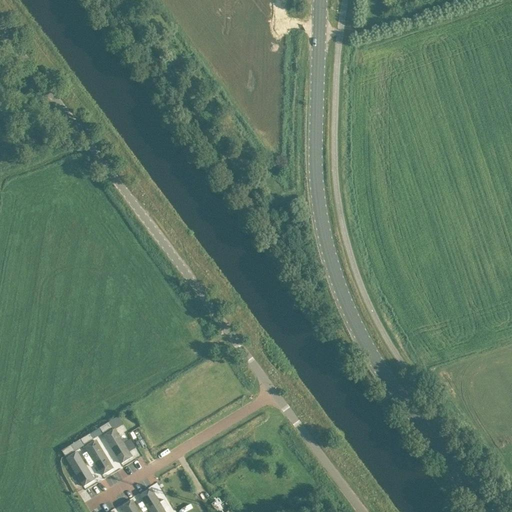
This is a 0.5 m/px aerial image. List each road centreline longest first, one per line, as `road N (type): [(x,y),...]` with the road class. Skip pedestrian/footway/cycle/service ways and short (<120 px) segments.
road 1 (tertiary): [(485,511),(365,345),(330,256),(316,154),(320,0)]
road 2 (unclassified): [(273,392),(0,22)]
road 3 (residential): [(273,392),(90,506)]
road 4 (unclassified): [(362,511),(273,392)]
